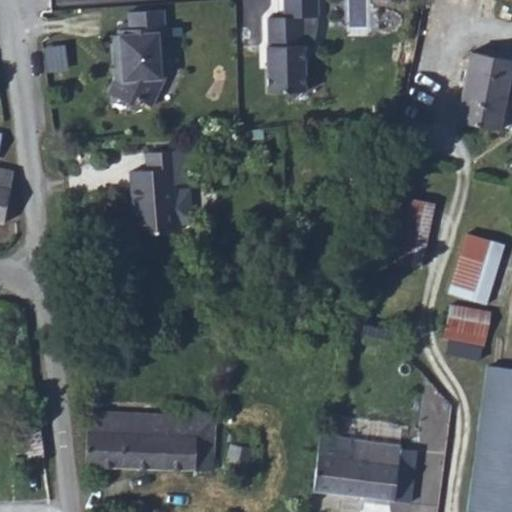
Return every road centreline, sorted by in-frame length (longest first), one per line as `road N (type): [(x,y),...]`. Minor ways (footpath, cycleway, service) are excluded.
road 1 (residential): [(46,289),(13,0)]
road 2 (residential): [(72,511),(46,289)]
